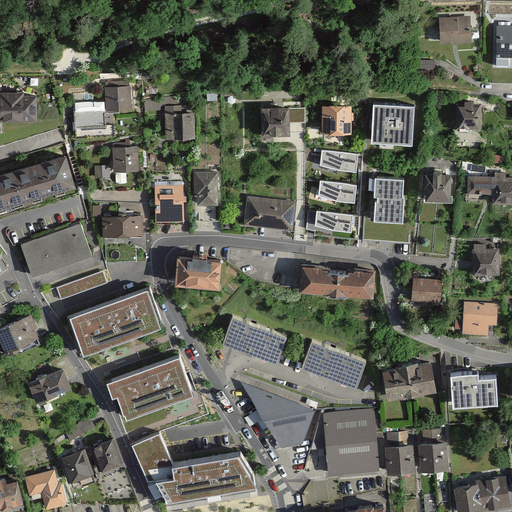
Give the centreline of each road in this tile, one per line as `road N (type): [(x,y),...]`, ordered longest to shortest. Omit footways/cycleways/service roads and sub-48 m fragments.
road 1 (residential): [(284,511),(178,322),(160,273),(163,244),(195,236),(378,254),(403,325),(511,356)]
road 2 (residential): [(149,511),(109,408),(0,235)]
road 3 (unknown): [(39,298),(68,310),(160,273)]
